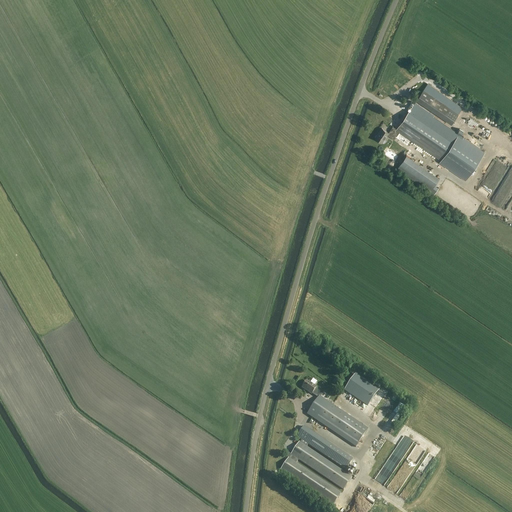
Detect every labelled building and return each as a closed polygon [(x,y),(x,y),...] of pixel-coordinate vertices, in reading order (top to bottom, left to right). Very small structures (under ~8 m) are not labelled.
[(459,114),(450,108),(423,90),(417,100),(443,118),(452,124),(459,114)] [(382,128),(375,138),(382,143),(387,135),(393,140),(399,132),(441,161),(440,162),(466,180),(484,153),(463,138),(463,137),(433,117),(434,116),(415,102),(411,108),(396,130),(392,127),(389,133),(382,128)] [(403,141),(415,148),(413,150),(423,157),(424,155),(428,158),(430,154),(405,138),(403,141)] [(406,155),(397,169),(430,192),(440,178),(406,155)] [(445,186),(470,204),(474,198),(449,180),(445,186)] [(479,190),(489,195),(492,189),(482,184),(479,190)] [(497,193),(493,199),(501,204),(505,198),(497,193)] [(351,390),(374,406),(385,391),(361,375),(351,390)] [(356,447),(368,429),(321,397),(324,393),(316,388),(317,387),(307,380),(302,388),(312,394),(318,398),(307,414),(356,447)] [(297,437),(323,455),(330,444),(304,426),(297,437)] [(352,477),(299,442),(291,454),(288,452),(286,456),(288,458),(280,471),(332,506),(341,493),(293,461),(295,457),(343,490),(352,477)]
